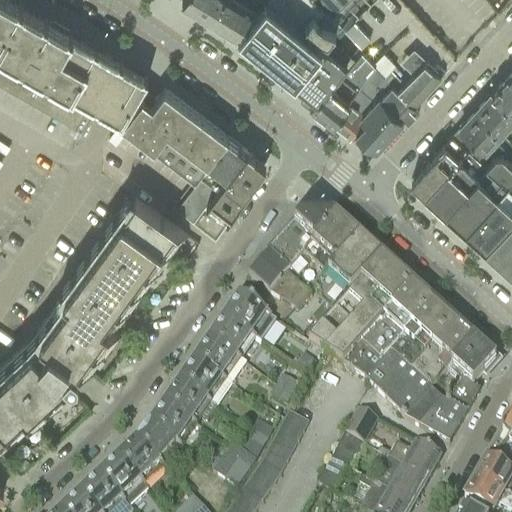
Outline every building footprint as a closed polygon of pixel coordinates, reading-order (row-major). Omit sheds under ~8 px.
[(123,63),(12,0),(0,0),(0,84),(83,131),(98,106),(113,115),(123,121),(138,95),(146,81),(148,78),(145,76),(138,72),(123,63)] [(257,10),(235,36),(237,37),(237,36),(292,81),(305,66),(305,65),(313,58),(319,50),(323,46),(328,40),(336,31),(322,25),(319,22),(317,20),(313,14),(305,24),(308,29),(306,32),(286,16),(301,0),(315,0),(319,4),(331,16),(347,0),(266,0),(257,11),(257,10)] [(354,22),(345,30),(361,47),(370,39),(354,22)] [(305,66),(293,81),(316,99),(319,95),(328,84),(338,72),(342,75),(355,59),(351,55),(333,41),(324,50),(322,47),(319,50),(313,58),(305,65),(305,66)] [(316,99),(310,106),(319,114),(333,124),(350,103),(347,100),(358,87),(365,75),(375,66),(373,63),(361,52),(355,59),(342,75),(338,72),(328,84),(319,95),(316,99)] [(350,103),(333,124),(349,138),(355,132),(364,120),(363,118),(365,115),(361,111),(369,101),(372,98),(371,97),(375,92),(379,89),(376,85),(384,77),(396,65),(383,53),(373,63),(375,66),(365,75),(358,87),(347,100),(350,103)] [(425,63),(396,90),(413,106),(413,107),(440,77),(425,63)] [(511,111),(511,69),(491,92),(511,111)] [(379,89),(375,92),(396,114),(401,119),(402,120),(407,124),(418,112),(413,107),(413,106),(396,90),(384,77),(376,85),(379,89)] [(195,179),(197,175),(227,136),(165,88),(152,104),(142,96),(123,121),(122,123),(195,179)] [(364,120),(355,132),(371,146),(378,146),(402,120),(401,119),(396,114),(375,92),(371,97),(372,98),(369,101),(361,111),(365,115),(363,118),(364,120)] [(511,111),(491,92),(475,110),(501,134),(511,123),(511,122),(511,111)] [(475,110),(451,135),(467,150),(477,159),(484,152),(484,153),(501,134),(475,110)] [(410,179),(424,192),(447,167),(449,169),(467,150),(451,135),(410,179)] [(177,208),(193,220),(224,180),(246,151),(227,136),(197,175),(195,179),(198,181),(177,208)] [(247,151),(224,180),(243,196),(261,170),(261,169),(265,165),(247,151)] [(467,185),(443,210),(464,229),(503,188),(500,185),(511,172),(511,164),(510,164),(502,155),(495,156),(467,185),(467,186),(467,185)] [(447,167),(424,192),(443,210),(467,185),(449,169),(448,168),(447,167)] [(464,229),(484,248),(511,218),(511,173),(500,185),(503,188),(464,229)] [(224,180),(193,220),(198,224),(214,237),(243,196),(224,180)] [(136,198),(39,328),(38,330),(38,331),(37,332),(37,333),(37,335),(38,336),(38,337),(39,338),(32,346),(30,345),(29,345),(28,345),(27,345),(26,345),(25,345),(24,346),(0,368),(0,455),(2,458),(4,457),(0,452),(0,446),(13,435),(20,442),(22,441),(15,433),(31,419),(41,430),(43,429),(36,421),(52,407),(59,414),(61,412),(54,405),(70,390),(77,398),(78,396),(65,382),(68,379),(70,381),(71,381),(72,381),(74,381),(75,380),(76,380),(77,379),(77,378),(78,377),(78,376),(78,375),(78,373),(78,372),(76,370),(78,367),(94,378),(95,377),(87,371),(100,353),(108,359),(109,357),(102,351),(114,334),(122,340),(124,338),(111,328),(124,311),(132,317),(133,315),(125,309),(138,292),(146,298),(147,296),(139,290),(152,272),(160,278),(161,276),(153,270),(166,253),(174,259),(176,257),(168,251),(181,234),(189,240),(190,238),(163,218),(136,198)] [(309,207),(246,276),(268,295),(285,275),(302,256),(303,256),(335,221),(319,207),(314,202),(309,207)] [(503,265),(511,273),(511,218),(484,248),(503,265)] [(303,256),(326,277),(338,265),(358,242),(335,221),(303,256)] [(326,277),(313,291),(336,312),(381,262),(358,242),(338,265),(326,277)] [(307,344),(341,366),(411,289),(381,262),(336,312),(307,344)] [(285,275),(268,295),(294,312),(308,296),(285,275)] [(341,366),(364,381),(430,307),(411,289),(341,366)] [(238,298),(222,320),(249,339),(260,346),(275,323),(265,317),(238,298)] [(364,381),(403,420),(471,344),(430,307),(364,381)] [(207,341),(234,360),(249,339),(222,320),(207,341)] [(192,362),(219,381),(231,389),(246,368),(234,360),(207,341),(192,362)] [(428,391),(403,420),(404,420),(430,436),(448,446),(477,394),(472,389),(494,364),(471,344),(445,373),(458,385),(447,406),(440,402),(428,391)] [(302,357),(294,368),(307,377),(315,366),(302,357)] [(177,384),(204,403),(219,381),(192,362),(177,384)] [(281,378),(275,388),(290,398),(296,387),(281,378)] [(177,384),(162,405),(189,424),(195,416),(205,423),(214,410),(204,403),(177,384)] [(270,397),(270,398),(285,406),(286,406),(290,398),(275,388),(270,397)] [(162,405),(147,427),(161,437),(146,452),(158,465),(174,446),(189,424),(162,405)] [(357,413),(344,437),(360,446),(361,446),(362,447),(375,423),(357,413)] [(511,413),(489,454),(495,458),(500,450),(507,441),(511,435),(511,413)] [(286,414),(281,424),(301,436),(307,425),(286,414)] [(281,424),(276,434),(296,446),(301,436),(281,424)] [(254,425),(250,432),(267,443),(272,435),(254,425)] [(136,441),(116,459),(139,483),(158,465),(146,452),(161,437),(147,427),(136,441)] [(267,443),(250,432),(238,454),(255,465),(267,443)] [(276,434),(271,443),(291,455),(296,446),(276,434)] [(344,437),(330,464),(345,472),(348,473),(362,447),(361,446),(360,446),(344,437)] [(271,443),(266,453),(286,465),(291,455),(271,443)] [(379,451),(376,456),(387,461),(386,463),(400,470),(399,472),(424,486),(439,459),(422,450),(413,445),(409,453),(396,446),(395,447),(394,449),(390,457),(379,451)] [(229,448),(212,474),(223,482),(240,456),(229,448)] [(266,453),(261,463),(280,475),(286,465),(266,453)] [(240,456),(223,482),(235,490),(236,490),(253,465),(252,464),(250,462),(240,456)] [(116,459),(97,477),(120,501),(128,510),(147,492),(139,483),(116,459)] [(485,461),(473,482),(511,504),(511,489),(507,487),(511,479),(511,476),(502,471),(485,461)] [(259,465),(255,472),(274,484),(280,476),(280,475),(261,463),(259,465)] [(386,463),(373,486),(387,494),(389,490),(400,497),(396,506),(407,511),(409,511),(424,486),(399,472),(400,470),(386,463)] [(317,488),(333,496),(345,472),(330,464),(317,488)] [(255,472),(249,481),(268,493),(274,484),(255,472)] [(130,511),(120,501),(97,477),(78,495),(94,511),(130,511)] [(362,480),(358,486),(369,492),(359,511),(360,511),(407,511),(396,506),(400,497),(389,490),(387,494),(373,486),(362,480)] [(249,481),(242,490),(262,502),(268,493),(249,481)] [(511,511),(511,504),(473,482),(463,500),(483,511),(493,511),(496,507),(506,511),(511,511)] [(242,490),(236,499),(256,511),(262,502),(242,490)] [(94,511),(78,495),(60,511),(94,511)] [(191,500),(177,511),(199,511),(202,510),(192,499),(191,500)] [(236,499),(230,508),(236,511),(255,511),(256,511),(236,499)]
